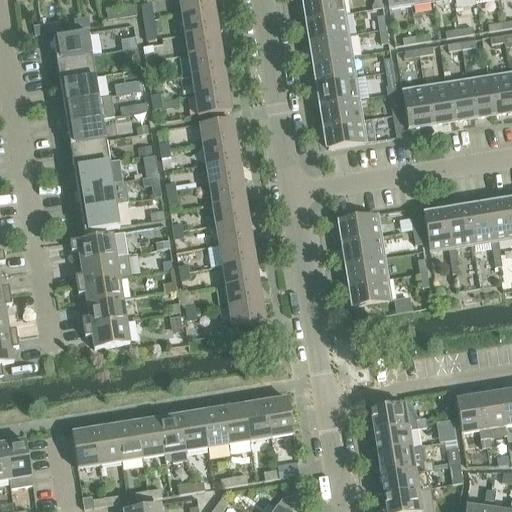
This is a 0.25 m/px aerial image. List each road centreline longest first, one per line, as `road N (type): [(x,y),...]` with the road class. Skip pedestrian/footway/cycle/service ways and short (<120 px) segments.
road 1 (residential): [(52,353),(0,39)]
road 2 (residential): [(294,198),(511,163)]
road 3 (residential): [(325,408),(294,198)]
road 4 (residential): [(294,198),(265,0)]
road 5 (residential): [(325,408),(511,377)]
